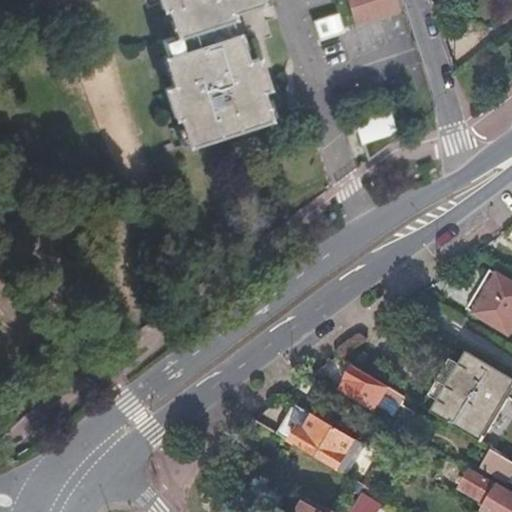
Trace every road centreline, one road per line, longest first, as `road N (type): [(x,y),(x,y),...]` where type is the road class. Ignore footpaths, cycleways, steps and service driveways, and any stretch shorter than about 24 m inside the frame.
road 1 (secondary): [(118,461),(314,314),(511,181)]
road 2 (secondary): [(469,170),(366,229),(92,428)]
road 3 (residential): [(469,170),(412,0)]
